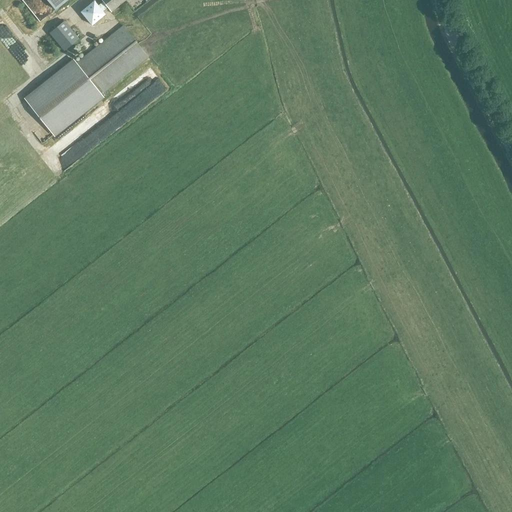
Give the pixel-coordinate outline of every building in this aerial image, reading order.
[(67,0),(47,0),(55,10),(67,0)] [(94,0),(80,12),(92,26),(106,14),(94,0)] [(102,0),(111,11),(125,0),(145,0),(146,0),(102,0)] [(64,50),(79,38),(65,21),(50,33),(64,50)] [(123,26),(76,63),(74,61),(26,100),(54,135),(102,97),(101,95),(148,57),(141,49),(123,26)] [(156,72),(148,77),(153,86),(137,95),(143,105),(167,91),(156,72)]
